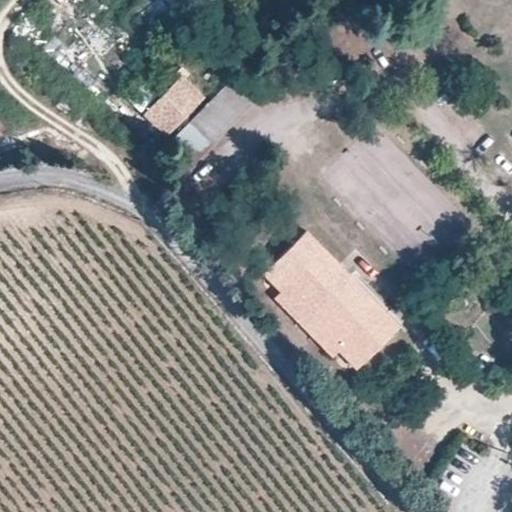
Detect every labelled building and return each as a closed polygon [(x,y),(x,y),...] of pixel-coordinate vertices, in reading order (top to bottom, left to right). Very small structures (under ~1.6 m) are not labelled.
[(195,0),(164,0),(179,15),(195,0)] [(55,35),(42,47),(86,94),(99,82),(55,35)] [(192,163),(252,101),(257,106),(273,89),(245,62),(170,141),(192,163)] [(165,136),(203,96),(179,74),(141,113),(165,136)] [(130,102),(140,112),(155,98),(145,88),(130,102)] [(397,330),(304,234),(262,275),(280,294),(281,295),(286,290),(337,343),(332,348),(337,353),(355,371),(397,330)] [(337,343),(286,290),(281,295),(280,294),(274,300),(331,359),(337,353),(332,348),(337,343)] [(467,301),(458,292),(450,299),(459,309),(467,301)]
